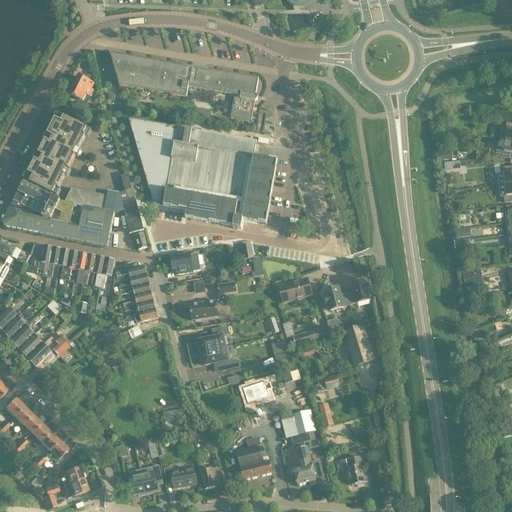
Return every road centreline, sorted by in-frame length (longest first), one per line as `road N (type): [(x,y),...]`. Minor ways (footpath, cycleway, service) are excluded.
road 1 (residential): [(229,503),(216,441),(191,406),(150,262),(0,233)]
road 2 (primary): [(447,511),(398,137)]
road 3 (residential): [(111,506),(106,468),(92,448),(0,356)]
road 4 (residential): [(0,169),(58,66),(94,29)]
road 5 (residential): [(94,29),(183,20),(260,41)]
road 6 (unclassified): [(279,243),(329,250),(300,141)]
road 7 (residential): [(361,511),(229,503)]
road 8 (unknown): [(44,90),(87,114),(94,128),(72,180)]
road 9 (unclassified): [(160,233),(205,229),(279,243)]
